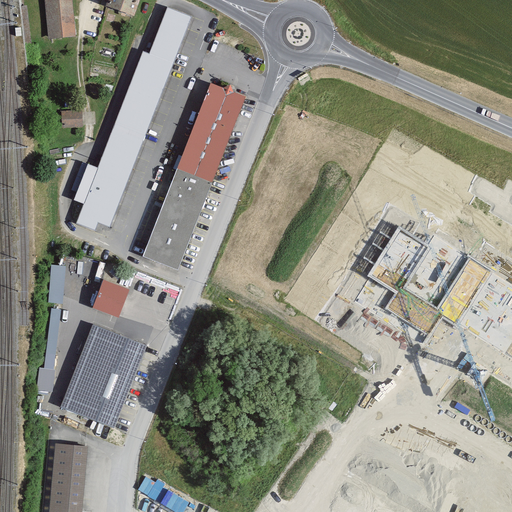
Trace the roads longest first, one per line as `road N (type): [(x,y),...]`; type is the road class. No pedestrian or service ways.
road 1 (secondary): [(511,127),(319,44)]
road 2 (unknown): [(170,348),(85,321),(64,385)]
road 3 (track): [(90,0),(96,124)]
